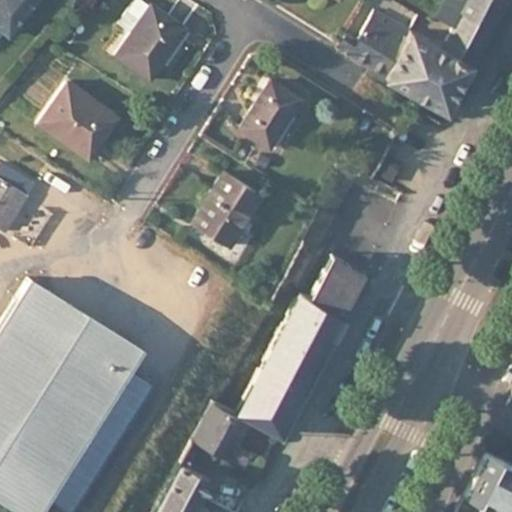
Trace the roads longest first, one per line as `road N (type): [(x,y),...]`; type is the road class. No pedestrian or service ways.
road 1 (residential): [(511,36),(379,292)]
road 2 (residential): [(250,11),(132,204)]
road 3 (secondary): [(369,511),(430,390),(436,344)]
road 4 (residential): [(379,292),(304,434)]
road 5 (secondary): [(511,195),(444,326)]
road 6 (secondary): [(436,344),(401,375),(356,459)]
road 7 (residential): [(484,398),(429,511)]
